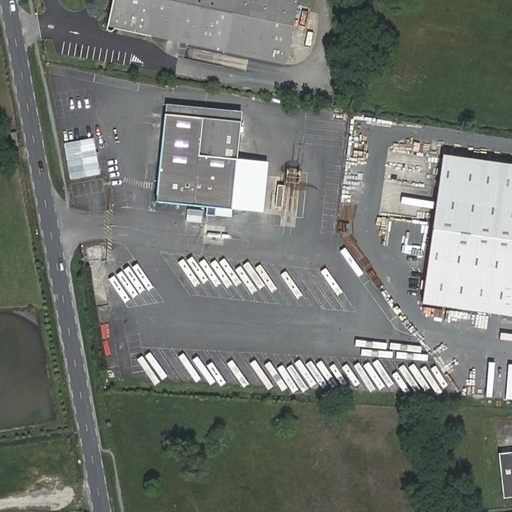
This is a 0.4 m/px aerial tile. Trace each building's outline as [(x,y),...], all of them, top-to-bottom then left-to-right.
[(112,0),(107,30),(114,32),(115,28),(284,63),(298,0),(112,0)] [(235,194),(238,159),(242,122),(167,114),(157,208),(169,210),(170,203),(205,206),(205,211),(214,212),(214,207),(233,209),(235,194)] [(511,163),(446,154),(425,302),(511,314),(511,163)] [(244,160),(238,159),(235,194),(241,194),(244,160)] [(511,453),(503,454),(506,499),(511,498),(511,453)]
